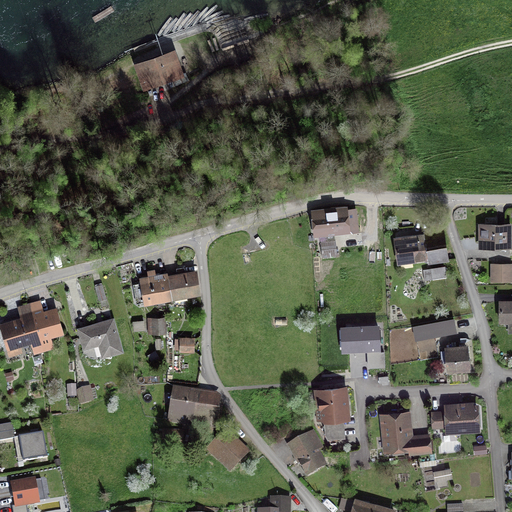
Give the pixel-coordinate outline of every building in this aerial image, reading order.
[(136,68),(143,88),(181,75),(174,54),(136,68)] [(355,209),(313,213),(315,234),(357,230),(355,209)] [(510,226),(480,225),(480,246),(511,246),(511,236),(510,236),(510,226)] [(432,235),(396,240),(398,261),(446,255),(442,228),(431,230),(432,235)] [(336,241),(321,243),(323,256),(338,254),(336,241)] [(511,266),(492,265),(491,280),(510,281),(511,266)] [(444,268),(425,270),(426,279),(445,276),(444,268)] [(171,297),(167,274),(156,276),(155,269),(149,270),(150,275),(141,277),(142,282),(134,284),(137,303),(171,297)] [(194,270),(167,274),(171,297),(198,293),(194,270)] [(103,285),(95,287),(98,301),(107,299),(103,285)] [(511,301),(500,302),(500,321),(510,321),(510,331),(511,330),(511,301)] [(38,302),(31,304),(45,350),(51,348),(48,335),(61,332),(55,309),(41,313),(38,302)] [(45,350),(31,304),(18,308),(22,320),(1,326),(9,355),(24,351),(21,342),(31,339),(36,353),(45,350)] [(113,319),(79,328),(85,348),(99,343),(103,355),(122,350),(113,319)] [(164,319),(148,319),(149,330),(164,330),(164,319)] [(451,321),(415,327),(416,337),(453,332),(451,321)] [(378,326),(343,327),(344,350),(379,349),(378,326)] [(193,340),(181,339),(180,350),(192,351),(193,340)] [(469,347),(447,349),(449,369),(470,367),(469,347)] [(385,366),(384,351),(368,352),(369,367),(385,366)] [(95,389),(78,392),(80,403),(97,399),(95,389)] [(219,396),(175,389),(170,419),(205,425),(203,432),(212,433),(219,396)] [(345,389),(315,391),(318,420),(324,420),(326,439),(344,438),(342,417),(347,417),(345,389)] [(446,414),(432,415),(433,427),(447,426),(447,430),(478,428),(477,404),(446,406),(446,414)] [(408,413),(381,416),(384,450),(409,447),(409,452),(429,450),(427,436),(411,438),(408,413)] [(12,423),(0,424),(0,439),(14,438),(12,423)] [(181,432),(164,431),(163,441),(180,442),(181,432)] [(42,433),(19,438),(24,460),(46,455),(42,433)] [(313,433),(291,445),(305,473),(322,464),(315,450),(320,447),(313,433)] [(227,434),(210,451),(229,470),(246,453),(227,434)] [(15,505),(11,506),(12,511),(26,511),(25,502),(37,500),(34,481),(12,485),(15,505)] [(272,511),(287,511),(288,500),(273,500),(272,511)] [(374,511),(376,510),(352,503),(349,511),(374,511)]
